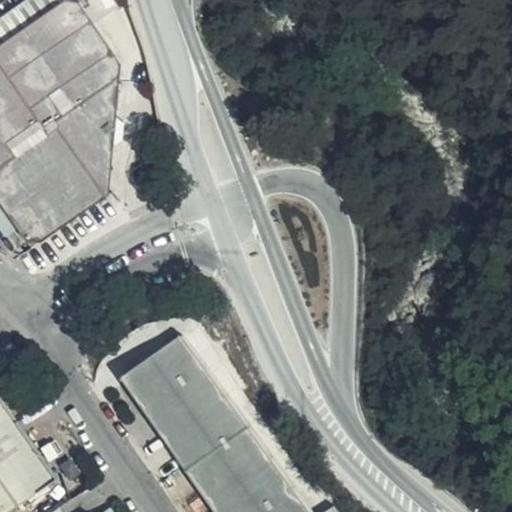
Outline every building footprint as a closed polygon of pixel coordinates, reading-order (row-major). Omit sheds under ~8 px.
[(0,237),(12,255),(109,189),(114,141),(121,136),(126,118),(118,111),(123,58),(83,0),(56,0),(0,38),(0,237)] [(156,177),(150,167),(143,172),(148,181),(156,177)] [(185,281),(182,269),(162,274),(165,287),(185,281)] [(317,511),(186,333),(124,375),(221,511),(317,511)] [(0,511),(2,511),(57,475),(0,394),(0,511)]
